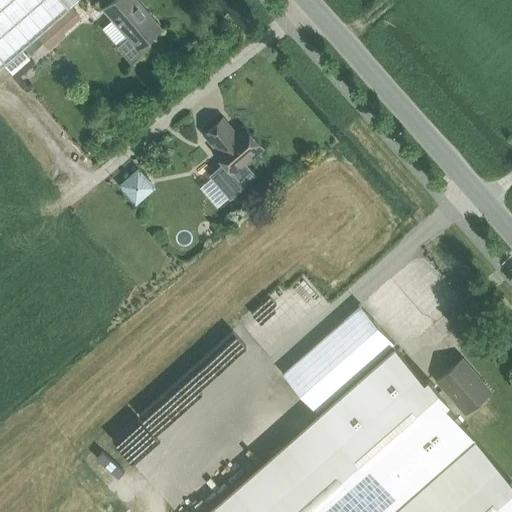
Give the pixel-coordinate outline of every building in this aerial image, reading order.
[(0,0),(0,64),(74,0),(0,0)] [(115,0),(104,10),(129,39),(119,48),(117,46),(116,47),(132,65),(151,48),(153,43),(150,39),(162,29),(137,0),(115,0)] [(56,37),(81,15),(72,4),(46,26),(56,37)] [(44,29),(37,35),(49,49),(56,43),(44,29)] [(36,36),(24,47),(30,54),(43,44),(36,36)] [(224,118),(205,134),(217,149),(214,152),(224,164),(211,175),(231,198),(256,176),(246,164),(264,148),(244,126),(236,132),(224,118)] [(318,411),(393,345),(394,344),(360,305),(283,372),(318,411)] [(318,411),(203,511),(511,511),(511,480),(472,435),(393,345),(318,411)] [(438,379),(466,411),(489,391),(461,359),(438,379)] [(268,375),(259,383),(297,422),(305,414),(268,375)] [(282,413),(263,431),(252,419),(217,451),(231,465),(245,452),(253,460),(292,424),(282,413)]
